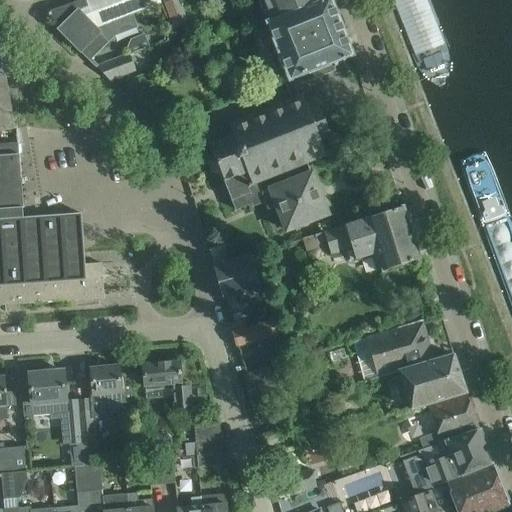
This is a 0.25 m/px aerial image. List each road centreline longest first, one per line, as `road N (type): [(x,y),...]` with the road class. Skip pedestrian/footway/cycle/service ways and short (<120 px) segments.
road 1 (unclassified): [(511,456),(411,148),(348,0)]
road 2 (residential): [(209,325),(157,142),(3,0)]
road 3 (residential): [(0,343),(209,325)]
road 4 (residential): [(259,511),(209,325)]
